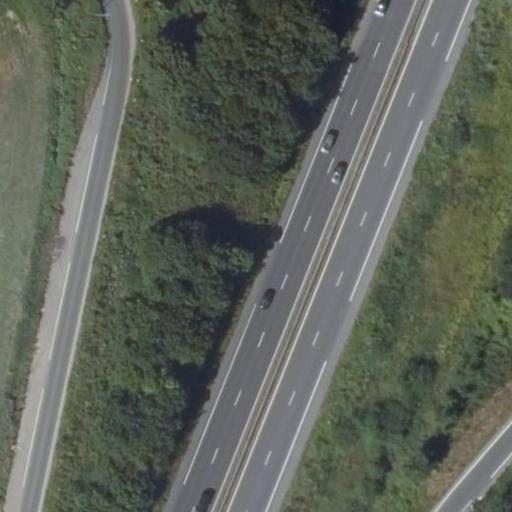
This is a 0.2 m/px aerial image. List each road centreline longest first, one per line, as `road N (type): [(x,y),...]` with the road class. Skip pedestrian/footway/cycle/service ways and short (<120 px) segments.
road 1 (trunk): [(398,0),(191,511)]
road 2 (trunk): [(245,511),(448,0)]
road 3 (trunk): [(114,0),(121,61),(29,511)]
